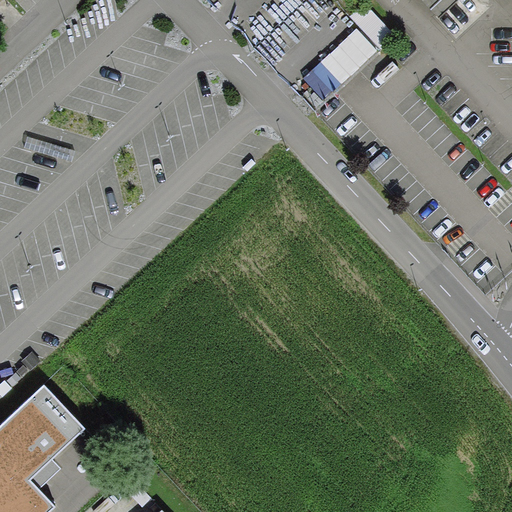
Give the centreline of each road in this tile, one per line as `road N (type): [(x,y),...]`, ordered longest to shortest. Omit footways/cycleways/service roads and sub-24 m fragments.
road 1 (unclassified): [(511,365),(176,0)]
road 2 (unknown): [(451,41),(384,110),(511,250)]
